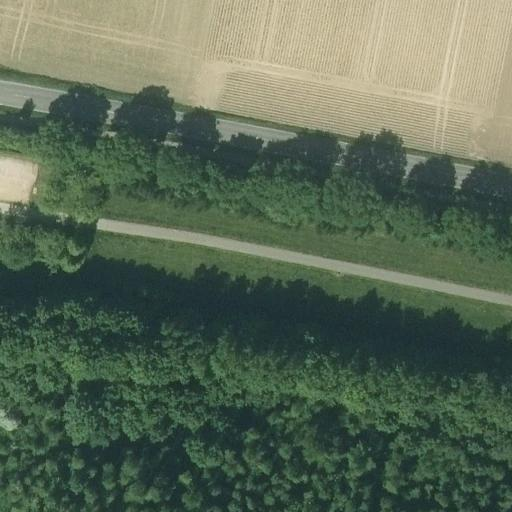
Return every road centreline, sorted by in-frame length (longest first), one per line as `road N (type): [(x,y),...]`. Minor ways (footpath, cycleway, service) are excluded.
road 1 (track): [(0,209),(511,314)]
road 2 (tertiary): [(511,199),(0,96)]
